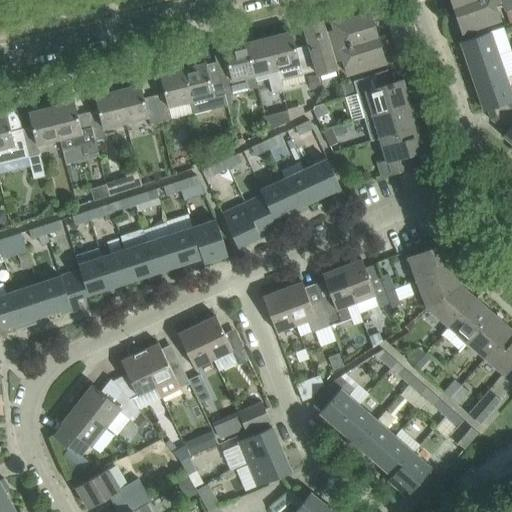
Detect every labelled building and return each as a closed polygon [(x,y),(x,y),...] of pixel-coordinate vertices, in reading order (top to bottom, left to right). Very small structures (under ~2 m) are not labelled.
[(511,0),(451,0),(462,33),(481,26),(500,20),(494,3),(503,0),(505,9),(511,6),(511,0)] [(322,20),(303,26),(309,45),(316,71),(317,75),(337,69),(334,61),(342,58),(347,74),(385,63),(373,24),(378,23),(372,5),(357,10),(358,14),(331,23),(334,30),(326,32),(322,20)] [(292,31),(269,37),(280,80),(316,71),(309,45),(296,48),(292,31)] [(463,47),(469,65),(498,55),(490,31),(455,43),(457,49),(463,47)] [(280,80),(269,37),(247,42),(256,80),(268,78),(272,93),(283,91),(280,80)] [(227,59),(216,62),(219,74),(227,105),(231,104),(233,94),(248,90),(248,89),(257,86),(256,81),(256,80),(247,42),(224,48),(227,59)] [(498,55),(469,65),(474,82),(469,84),(471,89),(506,78),(498,55)] [(205,63),(183,69),(191,101),(194,113),(227,105),(219,74),(209,77),(205,63)] [(165,93),(154,96),(161,124),(172,121),(169,107),(191,101),(183,69),(160,74),(165,93)] [(387,71),(353,81),(341,85),(345,98),(357,94),(364,118),(410,105),(403,81),(404,81),(404,80),(391,84),(387,71)] [(316,74),(307,77),(310,89),(320,87),(316,74)] [(511,94),(506,78),(471,89),(473,94),(478,93),(484,110),(488,109),(492,118),(511,102),(511,94)] [(140,84),(117,90),(126,123),(148,117),(151,127),(161,124),(154,96),(144,98),(140,84)] [(98,110),(88,112),(95,141),(106,138),(103,128),(126,123),(117,90),(95,96),(98,110)] [(74,101),(51,107),(59,140),(62,151),(82,146),(84,154),(97,150),(95,141),(88,112),(78,115),(74,101)] [(511,102),(492,118),(506,132),(503,135),(511,142),(511,102)] [(410,105),(364,118),(370,141),(377,139),(417,127),(410,105)] [(32,126),(22,129),(29,158),(28,158),(34,179),(45,176),(37,145),(59,140),(51,107),(29,112),(32,126)] [(287,111),(277,114),(265,117),(268,130),(290,120),(287,111)] [(7,113),(0,114),(0,164),(18,160),(18,161),(28,158),(29,158),(22,129),(11,132),(7,113)] [(299,135),(313,129),(309,120),(295,127),(299,135)] [(417,127),(377,139),(384,162),(376,164),(380,177),(416,166),(412,153),(425,149),(425,148),(424,149),(417,127)] [(330,147),(338,143),(331,128),(323,131),(330,147)] [(279,134),(265,141),(269,149),(274,160),(288,154),(279,134)] [(217,140),(202,145),(206,159),(221,152),(217,140)] [(269,149),(265,141),(251,147),(255,155),(269,149)] [(238,153),(224,160),(228,169),(242,162),(238,153)] [(170,162),(174,173),(185,170),(181,159),(170,162)] [(327,159),(305,170),(318,197),(335,189),(337,195),(343,192),(327,159)] [(224,160),(210,167),(201,171),(206,179),(228,169),(224,160)] [(126,175),(105,182),(106,184),(109,195),(142,184),(135,166),(124,169),(126,175)] [(305,170),(283,180),(299,212),(304,210),(301,205),(318,197),(305,170)] [(197,176),(178,182),(183,199),(192,196),(191,194),(203,190),(197,176)] [(283,180),(265,188),(278,216),(291,210),(294,215),(299,212),(283,180)] [(178,182),(163,187),(166,195),(180,190),(181,190),(178,182)] [(106,184),(90,189),(94,200),(109,195),(106,184)] [(263,196),(247,203),(262,236),(269,232),(264,222),(278,216),(265,188),(261,190),(263,196)] [(155,190),(133,197),(136,206),(136,205),(138,211),(160,204),(159,200),(155,190)] [(66,195),(62,201),(63,207),(74,204),(72,194),(66,195)] [(136,206),(133,197),(118,202),(121,210),(136,206)] [(222,215),(229,229),(238,247),(262,236),(247,203),(222,215)] [(102,207),(87,212),(90,220),(105,215),(102,207)] [(0,211),(0,226),(8,224),(4,210),(0,211)] [(90,220),(87,212),(72,217),(75,225),(90,220)] [(216,220),(194,228),(205,262),(228,254),(216,220)] [(58,221),(43,226),(46,235),(61,230),(58,221)] [(46,235),(43,226),(29,231),(31,239),(46,235)] [(194,228),(171,235),(180,264),(197,258),(199,264),(205,262),(194,228)] [(0,248),(0,249),(4,260),(27,252),(20,233),(12,236),(0,239),(0,248)] [(171,235),(148,243),(159,277),(164,275),(162,270),(180,264),(171,235)] [(148,243),(126,250),(135,279),(152,273),(154,279),(159,277),(148,243)] [(446,243),(408,258),(417,281),(453,267),(445,245),(446,244),(446,243)] [(126,250),(102,258),(113,292),(118,290),(117,285),(135,279),(126,250)] [(102,258),(81,265),(90,293),(106,288),(108,293),(113,292),(102,258)] [(362,259),(342,266),(356,302),(375,295),(379,307),(390,303),(386,292),(383,285),(373,289),(362,259)] [(333,301),(323,305),(330,326),(351,318),(346,306),(356,302),(342,266),(322,274),(333,301)] [(453,267),(417,281),(427,307),(461,284),(461,283),(460,283),(453,267)] [(78,297),(90,293),(82,269),(81,270),(80,270),(59,277),(71,311),(81,308),(78,297)] [(380,277),(383,285),(386,292),(394,289),(388,273),(380,277)] [(59,277),(37,284),(46,313),(65,308),(66,313),(71,311),(59,277)] [(302,282),(283,289),(296,325),(307,321),(312,333),(330,326),(323,305),(312,309),(302,282)] [(37,284),(14,291),(25,326),(31,324),(29,319),(46,313),(37,284)] [(461,284),(427,307),(449,326),(474,297),(461,285),(461,284)] [(283,289),(263,296),(276,332),(296,325),(283,289)] [(386,292),(390,303),(392,308),(400,305),(394,289),(386,292)] [(14,291),(0,296),(0,325),(1,328),(19,322),(21,328),(25,326),(14,291)] [(457,333),(450,342),(460,350),(467,342),(492,313),(474,297),(449,326),(449,327),(457,333)] [(492,313),(467,342),(485,358),(511,328),(492,313)] [(216,316),(197,325),(213,359),(218,371),(236,362),(233,354),(231,351),(232,350),(216,316)] [(213,359),(197,325),(178,334),(194,368),(213,359)] [(511,329),(511,328),(485,358),(503,374),(511,364),(511,329)] [(158,343),(139,352),(157,386),(156,387),(161,398),(180,389),(180,388),(190,383),(188,380),(180,363),(170,367),(158,343)] [(408,361),(414,366),(425,353),(419,348),(408,361)] [(241,350),(233,354),(236,362),(238,365),(246,361),(241,350)] [(391,368),(396,361),(385,351),(379,358),(391,368)] [(127,374),(114,381),(129,399),(156,387),(157,386),(139,352),(121,361),(127,374)] [(425,353),(414,366),(421,373),(433,359),(425,353)] [(397,374),(409,384),(415,378),(403,367),(397,374)] [(188,380),(190,383),(200,403),(211,398),(200,374),(188,380)] [(320,375),(296,384),(302,401),(311,398),(323,384),(320,375)] [(334,380),(327,389),(334,396),(316,416),(321,420),(324,416),(338,428),(368,394),(357,385),(354,388),(340,376),(334,380)] [(415,378),(409,384),(420,394),(426,387),(415,378)] [(92,385),(76,405),(105,427),(120,409),(134,420),(140,412),(129,399),(114,381),(113,381),(111,379),(101,392),(92,385)] [(461,385),(455,380),(444,393),(450,398),(461,385)] [(461,385),(450,398),(457,404),(468,391),(461,385)] [(502,401),(489,390),(469,414),(481,425),(502,401)] [(368,394),(338,428),(352,440),(348,444),(352,448),(376,421),(358,405),(368,394)] [(444,416),(450,409),(439,399),(433,406),(444,416)] [(261,402),(243,410),(237,412),(246,433),(270,423),(261,402)] [(63,424),(54,436),(69,448),(79,456),(82,453),(88,444),(91,446),(105,427),(76,405),(62,423),(63,424)] [(462,419),(450,409),(444,416),(456,426),(462,419)] [(142,429),(148,421),(138,414),(133,422),(142,429)] [(463,420),(449,435),(464,449),(478,433),(463,420)] [(376,421),(352,448),(357,452),(360,447),(374,460),(394,437),(376,421)] [(239,441),(249,463),(281,449),(272,427),(239,441)] [(198,435),(204,450),(216,445),(209,430),(198,435)] [(196,437),(185,442),(190,455),(201,450),(196,437)] [(394,437),(374,460),(388,472),(384,476),(389,480),(413,453),(394,437)] [(165,444),(181,463),(189,458),(188,458),(190,456),(185,445),(178,449),(170,440),(165,444)] [(281,449),(249,463),(258,486),(291,472),(281,449)] [(413,453),(389,480),(407,496),(431,468),(413,453)] [(189,458),(181,463),(188,475),(196,471),(189,458)] [(120,490),(108,468),(76,487),(88,508),(109,497),(114,507),(144,490),(138,480),(120,490)] [(3,478),(0,479),(0,507),(10,502),(1,486),(6,483),(3,478)] [(203,484),(196,487),(198,491),(209,511),(220,505),(207,485),(206,482),(203,484)] [(151,511),(146,503),(150,501),(144,490),(114,507),(117,511),(151,511)] [(279,502),(285,509),(295,500),(290,493),(279,502)] [(310,493),(303,502),(294,511),(325,511),(329,508),(310,493)] [(15,511),(10,502),(0,507),(0,511),(15,511)]
